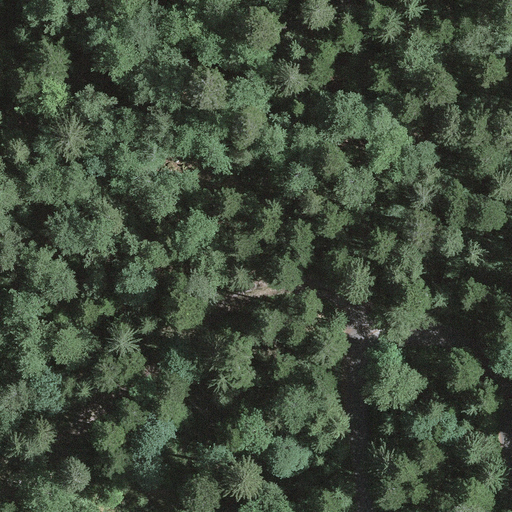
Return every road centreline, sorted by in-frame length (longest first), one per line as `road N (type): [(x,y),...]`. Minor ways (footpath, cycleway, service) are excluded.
road 1 (track): [(0,496),(62,451),(181,337),(261,288),(299,284),(386,330)]
road 2 (unclassified): [(511,434),(462,342),(386,330),(359,358),(358,430),(372,511)]
